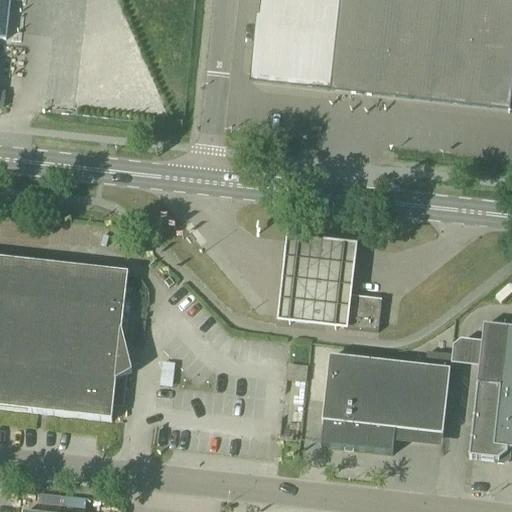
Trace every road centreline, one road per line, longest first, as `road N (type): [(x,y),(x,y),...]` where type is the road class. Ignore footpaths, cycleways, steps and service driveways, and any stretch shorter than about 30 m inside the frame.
road 1 (unclassified): [(0,461),(452,511)]
road 2 (primary): [(511,222),(198,183)]
road 3 (primary): [(198,183),(0,160)]
road 4 (residential): [(224,0),(198,183)]
